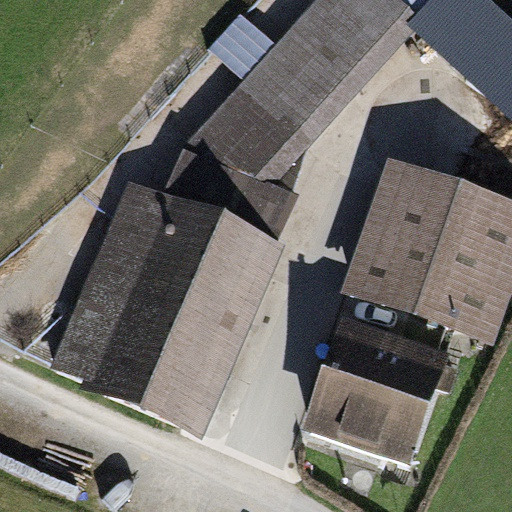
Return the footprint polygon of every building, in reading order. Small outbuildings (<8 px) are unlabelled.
[(268,189),(275,192),(414,40),(407,33),(437,0),(321,0),(181,155),(184,156),(267,192),(268,189)] [(511,27),(482,0),(437,0),(407,33),(414,40),(511,128),(511,27)] [(300,203),(275,192),(268,189),(267,192),(184,156),(165,201),(130,186),(50,372),(84,387),(80,398),(202,450),(286,255),(278,252),(300,203)] [(511,303),(511,210),(389,168),(342,302),(495,354),(511,303)] [(452,367),(344,330),(304,445),(412,482),(452,367)]
